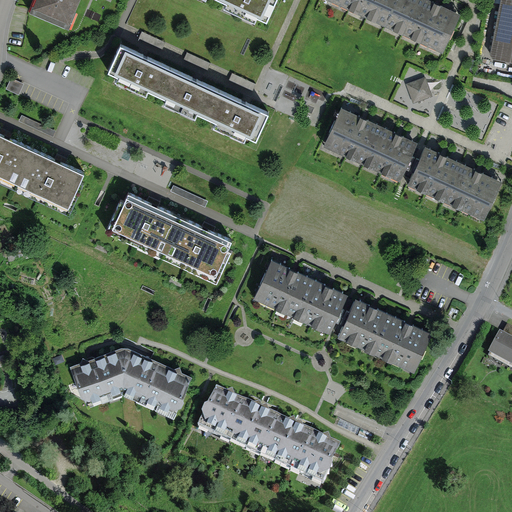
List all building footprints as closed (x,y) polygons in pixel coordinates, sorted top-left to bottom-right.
[(65,27),(76,0),(35,0),(31,12),(65,27)] [(276,0),(223,0),(225,1),(223,5),(256,20),(258,15),(268,20),(276,0)] [(463,17),(427,0),(329,0),(445,54),(463,17)] [(511,59),(511,0),(501,0),(492,56),(511,59)] [(268,111),(121,45),(109,72),(118,75),(116,80),(147,94),(149,89),(165,97),(163,101),(196,116),(198,111),(215,119),(213,123),(245,137),(247,133),(256,137),(268,111)] [(425,78),(408,85),(415,100),(431,94),(425,78)] [(396,91),(399,103),(408,101),(405,89),(396,91)] [(417,144),(342,109),(324,148),(399,183),(417,144)] [(5,148),(0,146),(0,189),(13,195),(29,159),(5,148)] [(502,184),(427,149),(409,187),(484,223),(502,184)] [(60,173),(29,159),(13,195),(68,220),(84,184),(60,173)] [(146,211),(115,197),(98,233),(153,258),(170,222),(146,211)] [(198,235),(170,222),(153,258),(208,283),(225,247),(198,235)] [(292,272),(271,262),(254,300),(292,318),(310,281),(292,272)] [(330,290),(310,281),(292,318),(331,336),(349,299),(330,290)] [(377,312),(355,302),(338,339),(375,356),(393,319),(377,312)] [(413,329),(393,319),(375,356),(413,374),(430,337),(413,329)] [(511,337),(500,331),(488,353),(511,365),(511,337)] [(192,379),(129,350),(120,349),(74,366),(89,405),(126,391),(176,414),(192,379)] [(340,447),(217,393),(201,428),(324,483),(340,447)]
